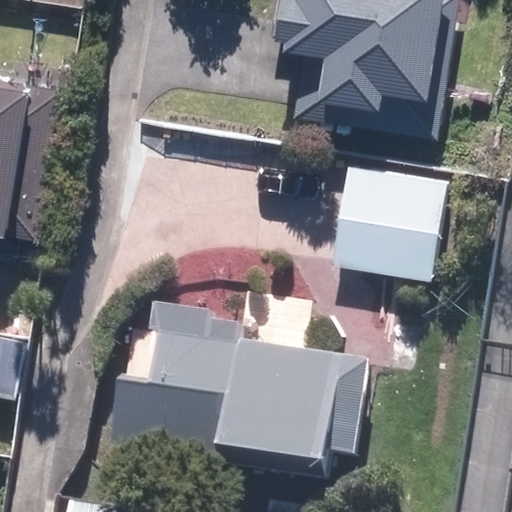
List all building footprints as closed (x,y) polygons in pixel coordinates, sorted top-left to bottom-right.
[(477,0),(275,0),(263,85),(461,113),(477,0)] [(70,80),(0,68),(0,214),(48,222),(70,80)] [(451,174),(356,165),(346,269),(441,277),(451,174)] [(392,338),(138,300),(115,453),(369,491),(392,338)] [(141,511),(70,499),(67,511),(141,511)]
